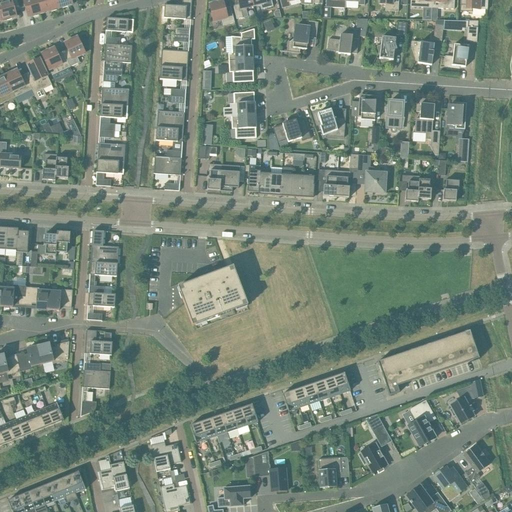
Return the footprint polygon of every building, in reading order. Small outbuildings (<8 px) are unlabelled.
[(20,8),(17,0),(10,0),(0,3),(0,14),(1,21),(6,20),(6,21),(12,19),(12,18),(16,17),(14,10),(20,8)] [(38,15),(41,14),(37,0),(17,0),(20,8),(26,7),(29,18),(33,16),(33,17),(39,15),(38,15)] [(56,0),(37,0),(41,14),(51,11),(51,12),(57,10),(57,9),(59,9),(56,0)] [(56,0),(59,9),(62,8),(68,7),(68,6),(72,5),(70,0),(56,0)] [(190,20),(191,0),(182,0),(182,7),(164,6),(164,19),(190,20)] [(234,6),(233,6),(236,20),(243,18),(248,17),(246,9),(253,7),(251,0),(237,0),(239,5),(234,6)] [(251,0),(253,7),(261,5),(262,9),(273,7),(271,0),(251,0)] [(295,0),(280,0),(281,1),(283,9),(290,7),(289,2),(295,0)] [(325,0),(325,8),(345,9),(345,1),(345,0),(325,0)] [(345,0),(345,1),(345,8),(358,9),(358,5),(364,5),(364,0),(345,0)] [(379,0),(379,4),(385,5),(385,12),(398,12),(398,0),(379,0)] [(432,8),(432,0),(410,0),(410,7),(432,8)] [(432,0),(432,2),(432,8),(442,9),(454,10),(454,4),(454,0),(432,0)] [(460,0),(460,5),(460,12),(472,12),(472,9),(480,10),(487,10),(488,0),(460,0)] [(224,9),(222,1),(218,3),(218,2),(212,3),(213,4),(210,5),(214,22),(221,20),(223,26),(234,23),(230,7),(224,9)] [(116,19),(116,16),(107,19),(106,32),(133,33),(133,20),(116,19)] [(357,19),(356,30),(360,30),(359,37),(365,37),(367,20),(357,19)] [(271,21),(263,23),(265,29),(273,26),(271,21)] [(443,26),(443,31),(465,32),(465,30),(467,30),(468,21),(444,21),(443,26)] [(467,30),(466,42),(477,43),(478,28),(478,21),(468,21),(467,30)] [(318,23),(309,22),(309,26),(298,25),(297,32),(290,42),(288,42),(288,41),(286,53),(300,54),(300,53),(300,49),(306,50),(308,38),(316,39),(318,23)] [(407,23),(398,22),(396,35),(405,36),(407,23)] [(435,25),(433,40),(442,41),(443,31),(443,26),(435,25)] [(232,53),(228,54),(228,60),(253,59),(252,53),(252,49),(252,40),(253,40),(255,40),(254,30),(241,34),(241,38),(231,37),(231,38),(232,47),(232,53)] [(352,36),(340,35),(340,41),(328,39),(327,51),(338,52),(338,54),(350,55),(350,54),(357,54),(358,40),(352,39),(352,36)] [(396,39),(382,37),(381,45),(376,46),(379,57),(379,59),(380,59),(381,63),(389,60),(393,61),(394,51),(397,50),(395,44),(396,39)] [(69,66),(79,61),(76,56),(84,52),(77,38),(74,39),(74,38),(68,41),(69,41),(65,43),(68,50),(63,53),(69,66)] [(434,44),(420,43),(419,48),(413,50),(412,47),(411,47),(415,61),(418,62),(418,64),(431,66),(434,44)] [(464,44),(463,44),(463,46),(454,45),(452,58),(446,57),(444,67),(440,66),(440,67),(459,69),(459,67),(465,68),(468,47),(464,46),(464,44)] [(132,46),(120,45),(120,46),(107,45),(105,45),(104,62),(131,64),(132,46)] [(51,74),(69,66),(63,53),(57,55),(54,48),(50,50),(44,52),(45,53),(42,54),(51,74)] [(162,50),(160,67),(187,69),(188,52),(162,50)] [(253,65),(253,59),(228,60),(229,68),(229,73),(233,73),(233,82),(233,83),(254,82),(253,65)] [(25,75),(38,101),(46,97),(42,90),(51,85),(39,60),(37,61),(36,60),(31,63),(31,64),(27,65),(31,72),(25,75)] [(186,82),(187,69),(160,67),(160,80),(186,82)] [(105,75),(118,76),(122,76),(122,69),(105,68),(105,75)] [(7,75),(5,76),(15,98),(32,90),(37,101),(38,101),(25,75),(20,77),(17,71),(13,72),(12,72),(7,74),(7,75)] [(0,104),(15,98),(5,76),(2,77),(0,77),(0,104)] [(110,82),(109,89),(102,88),(101,105),(128,107),(129,90),(114,89),(114,83),(110,82)] [(234,93),(234,94),(234,104),(237,104),(238,116),(255,116),(255,110),(254,93),(234,93)] [(352,102),(351,117),(358,117),(361,117),(361,120),(374,121),(376,101),(374,101),(375,96),(365,96),(365,98),(359,98),(359,102),(352,102)] [(426,100),(417,99),(416,112),(420,113),(419,119),(416,119),(415,134),(425,134),(425,140),(431,140),(430,147),(434,156),(438,156),(440,132),(432,131),(433,121),(434,105),(426,105),(426,100)] [(403,103),(389,102),(388,110),(386,110),(386,116),(385,116),(385,117),(388,117),(387,127),(401,128),(402,118),(405,118),(404,117),(404,111),(402,111),(403,103)] [(466,104),(452,103),(452,106),(448,106),(448,113),(446,112),(445,116),(446,120),(447,120),(447,126),(455,126),(455,129),(465,130),(466,104)] [(127,119),(128,107),(101,105),(100,118),(127,119)] [(331,110),(316,114),(318,122),(320,121),(324,135),(334,132),(335,137),(343,138),(344,138),(346,110),(345,110),(345,111),(331,110)] [(158,112),(156,129),(183,130),(184,113),(158,112)] [(238,116),(231,117),(231,125),(232,125),(232,129),(232,130),(236,130),(236,139),(236,140),(256,139),(255,116),(238,116)] [(296,121),(295,116),(287,119),(288,123),(282,124),(283,125),(273,128),(277,143),(287,140),(288,143),(301,139),(302,142),(311,139),(304,119),(296,121)] [(55,125),(50,127),(54,135),(81,137),(73,120),(66,123),(69,130),(64,133),(61,128),(58,130),(55,125)] [(44,126),(48,134),(53,135),(49,124),(44,126)] [(380,128),(372,127),(371,145),(379,146),(380,128)] [(182,143),(183,130),(156,129),(156,141),(182,143)] [(469,140),(459,139),(457,162),(467,163),(469,140)] [(0,168),(20,169),(21,156),(5,155),(6,142),(0,141),(0,168)] [(401,158),(408,159),(409,143),(401,142),(400,158),(401,158)] [(98,144),(97,161),(124,163),(125,154),(125,146),(98,144)] [(206,147),(205,160),(209,160),(209,157),(216,157),(217,148),(210,147),(206,147)] [(42,181),(55,182),(57,155),(44,155),(43,161),(45,161),(45,170),(43,170),(42,181)] [(57,155),(55,182),(55,178),(68,179),(68,168),(67,168),(67,159),(57,158),(57,155)] [(349,169),(357,169),(358,155),(350,155),(349,169)] [(358,155),(357,169),(357,172),(366,173),(365,192),(385,194),(386,174),(376,173),(376,172),(376,171),(376,170),(375,169),(374,168),(373,168),(372,168),(370,167),(371,156),(358,155)] [(167,158),(155,157),(154,166),(153,174),(180,176),(181,159),(179,159),(167,158)] [(123,175),(124,163),(97,161),(96,173),(123,175)] [(220,191),(221,171),(221,165),(209,165),(208,171),(210,171),(210,180),(208,180),(207,191),(213,191),(220,192),(220,191)] [(221,171),(220,191),(220,192),(232,192),(232,188),(238,189),(240,167),(221,165),(221,171)] [(247,192),(259,193),(260,173),(260,166),(249,165),(249,171),(247,192)] [(282,175),(280,196),(284,196),(291,196),(292,175),(293,169),(282,168),(282,175)] [(319,170),(318,186),(324,186),(323,197),(336,198),(337,171),(319,170)] [(350,172),(337,171),(336,198),(349,198),(349,188),(347,187),(348,179),(350,179),(350,172)] [(269,195),(271,174),(260,173),(259,193),(258,194),(263,195),(269,195)] [(269,195),(280,196),(282,175),(271,174),(269,195)] [(292,175),(291,196),(302,197),(303,176),(292,175)] [(314,177),(303,176),(302,197),(313,198),(314,177)] [(418,200),(419,179),(419,177),(402,176),(401,182),(408,183),(407,191),(405,191),(405,202),(417,203),(418,200)] [(430,180),(419,179),(417,203),(418,203),(418,200),(430,200),(431,189),(429,189),(430,180)] [(442,201),(456,202),(456,192),(458,192),(459,181),(446,181),(445,190),(443,190),(442,201)] [(178,185),(165,184),(164,191),(179,192),(179,191),(177,191),(178,185)] [(16,253),(18,231),(13,231),(13,229),(7,229),(6,250),(16,251),(16,253)] [(18,231),(16,253),(28,253),(29,232),(18,231)] [(93,232),(92,243),(103,244),(103,239),(107,239),(107,232),(93,231),(93,232)] [(57,232),(56,256),(56,253),(67,253),(69,253),(69,254),(68,260),(74,261),(75,255),(75,247),(67,247),(67,244),(69,244),(70,235),(64,234),(64,233),(57,232)] [(45,255),(56,256),(56,252),(57,236),(44,235),(44,246),(46,246),(45,255)] [(92,246),(91,263),(117,265),(118,255),(118,248),(103,247),(103,244),(92,243),(92,246)] [(117,277),(117,265),(91,263),(90,276),(117,277)] [(248,306),(233,267),(178,287),(192,326),(248,306)] [(2,289),(1,307),(12,308),(13,295),(19,296),(18,305),(25,306),(26,288),(26,286),(13,286),(13,289),(2,289)] [(36,309),(48,310),(49,292),(39,291),(39,289),(26,288),(25,306),(32,306),(32,304),(37,305),(36,309)] [(49,292),(48,310),(59,311),(59,306),(64,306),(64,308),(71,309),(72,291),(59,290),(59,292),(49,292)] [(115,295),(103,294),(89,293),(88,306),(115,308),(115,295)] [(111,356),(112,344),(112,343),(96,342),(96,331),(86,331),(85,354),(111,356)] [(397,387),(479,359),(469,331),(377,362),(389,396),(399,393),(397,387)] [(49,344),(38,347),(43,364),(52,362),(53,364),(68,361),(69,342),(55,346),(55,347),(50,348),(49,344)] [(16,355),(20,372),(33,369),(32,367),(43,364),(38,347),(27,349),(28,353),(24,354),(24,353),(16,355)] [(4,355),(0,355),(0,374),(7,373),(8,375),(20,372),(16,355),(9,357),(10,358),(5,360),(4,355)] [(100,372),(85,371),(83,371),(82,388),(109,390),(110,372),(100,372)] [(350,391),(344,373),(334,377),(340,395),(350,391)] [(340,395),(334,377),(323,381),(329,398),(340,395)] [(329,398),(323,381),(313,384),(319,402),(329,398)] [(453,417),(455,416),(460,425),(474,417),(472,412),(473,411),(470,407),(469,408),(465,401),(473,397),(473,399),(483,397),(479,381),(470,384),(471,387),(456,392),(461,400),(450,406),(451,409),(449,410),(453,417)] [(319,402),(313,384),(303,387),(309,405),(319,402)] [(7,387),(1,389),(3,396),(9,394),(7,387)] [(309,405),(303,387),(293,391),(299,409),(309,405)] [(299,409),(293,391),(282,395),(288,412),(299,409)] [(96,402),(83,402),(82,416),(80,417),(80,418),(96,412),(96,402)] [(434,419),(425,402),(409,411),(402,415),(408,426),(419,447),(435,438),(427,423),(434,419)] [(57,403),(46,407),(54,425),(64,421),(57,403)] [(258,423),(252,405),(241,408),(247,426),(258,423)] [(46,407),(36,411),(43,429),(54,425),(46,407)] [(247,426),(241,408),(231,412),(237,430),(247,426)] [(36,411),(26,415),(33,433),(43,429),(36,411)] [(237,430),(231,412),(221,415),(227,433),(237,430)] [(23,437),(33,433),(26,415),(16,420),(23,437)] [(227,433),(221,415),(210,419),(217,437),(227,433)] [(377,415),(366,419),(381,447),(391,441),(377,415)] [(217,437),(210,419),(200,422),(206,440),(217,437)] [(13,441),(23,437),(16,420),(6,424),(13,441)] [(206,440),(200,422),(190,426),(196,444),(206,440)] [(13,441),(6,424),(0,426),(0,436),(3,445),(13,441)] [(179,454),(177,444),(165,447),(164,443),(151,446),(154,459),(179,454)] [(366,463),(372,474),(387,466),(375,444),(361,452),(361,454),(359,455),(364,464),(366,463)] [(475,446),(463,455),(472,468),(464,474),(472,484),(480,477),(477,474),(490,465),(485,459),(486,458),(480,451),(475,446)] [(179,454),(154,459),(156,472),(170,469),(169,465),(181,463),(179,454)] [(263,477),(270,476),(271,493),(287,491),(285,468),(270,470),(270,465),(262,466),(261,454),(253,457),(255,478),(263,477)] [(253,457),(245,460),(247,478),(255,478),(253,457)] [(320,489),(336,487),(335,474),(349,473),(347,457),(318,460),(319,471),(318,471),(319,480),(318,481),(318,487),(320,487),(320,489)] [(126,475),(123,462),(110,465),(110,469),(99,472),(101,481),(126,475)] [(457,492),(458,494),(467,488),(452,468),(448,471),(446,467),(433,477),(442,490),(441,491),(447,499),(457,492)] [(78,472),(68,476),(77,499),(78,499),(75,494),(85,490),(78,472)] [(115,492),(129,489),(126,475),(101,481),(103,490),(115,488),(115,492)] [(68,476),(58,480),(67,503),(77,499),(68,476)] [(58,480),(48,484),(55,502),(65,498),(67,503),(58,480)] [(48,484),(38,489),(47,511),(48,511),(45,506),(55,502),(48,484)] [(163,501),(188,495),(186,486),(175,488),(174,484),(160,487),(163,501)] [(217,499),(218,508),(243,506),(243,499),(250,499),(249,487),(223,489),(224,498),(217,499)] [(449,511),(451,511),(438,493),(429,499),(420,487),(406,497),(410,502),(411,504),(417,511),(421,511),(426,508),(428,511),(432,511),(436,509),(437,511),(449,511)] [(484,501),(486,499),(478,487),(475,489),(484,501)] [(38,489),(28,493),(35,511),(45,511),(47,511),(38,489)] [(35,511),(28,493),(18,497),(24,511),(35,511)] [(174,511),(179,511),(179,507),(190,504),(188,495),(163,501),(165,511),(174,511)] [(479,495),(474,499),(478,505),(483,501),(479,495)] [(8,501),(12,511),(24,511),(18,497),(8,501)]
